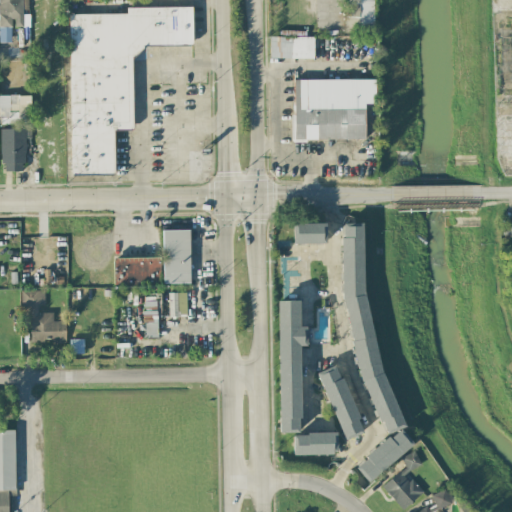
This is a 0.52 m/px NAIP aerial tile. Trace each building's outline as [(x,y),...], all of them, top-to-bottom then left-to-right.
[(0,0),(0,41),(10,42),(10,27),(23,27),(23,10),(28,10),(28,0),(0,0)] [(346,0),(346,31),(374,31),(374,0),(346,0)] [(68,15),(71,175),(114,175),(113,130),(133,129),(132,47),(192,46),(191,7),(126,8),(126,14),(68,15)] [(313,37),(285,36),(285,31),(279,30),(279,37),(270,37),(269,58),(313,60),(313,37)] [(364,139),(364,104),(375,104),(374,80),(293,80),(293,140),(364,139)] [(30,95),(0,95),(0,108),(3,108),(3,123),(18,123),(18,112),(30,112),(30,95)] [(24,128),(0,129),(1,172),(25,171),(24,128)] [(511,235),(511,221),(502,221),(502,235),(511,235)] [(292,224),(292,244),(326,243),(325,223),(292,224)] [(162,230),(163,284),(190,283),(189,230),(162,230)] [(159,257),(112,258),(113,286),(160,284),(159,257)] [(20,291),(21,308),(29,307),(30,342),(65,342),(65,321),(53,321),(52,313),(38,313),(38,306),(44,306),(44,290),(20,291)] [(186,292),(168,293),(169,317),(186,316),(186,292)] [(143,338),(157,337),(156,300),(142,300),(143,338)] [(278,433),(300,432),(299,346),(306,346),(306,327),(299,327),(298,301),(276,301),(278,433)] [(338,365),(318,371),(341,441),(361,434),(338,365)] [(413,445),(400,428),(354,466),(367,482),(413,445)] [(0,511),(7,511),(8,491),(15,491),(14,430),(0,429),(0,511)] [(293,455),(336,454),(336,433),(292,434),(293,455)] [(422,493),(406,475),(421,462),(411,451),(400,460),(405,465),(381,487),(403,510),(422,493)] [(417,511),(438,511),(453,501),(444,488),(430,497),(433,502),(417,511)]
